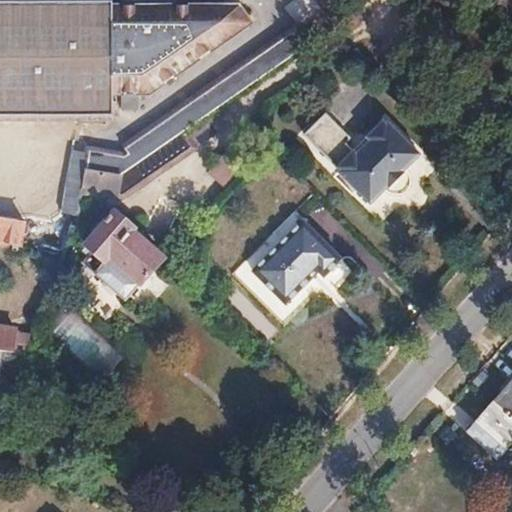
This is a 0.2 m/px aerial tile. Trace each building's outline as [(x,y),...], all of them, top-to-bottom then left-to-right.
[(112,2),(0,2),(0,115),(113,116),(113,93),(147,93),(165,80),(153,64),(159,60),(170,77),(250,22),(244,5),(221,20),(210,5),(133,5),(133,20),(126,20),(126,5),(112,5),(112,2)] [(244,5),(210,5),(221,20),(244,5)] [(86,149),(83,170),(120,175),(184,130),(308,45),(296,27),(125,145),(129,150),(124,154),(86,149)] [(159,60),(153,64),(165,80),(170,77),(159,60)] [(147,93),(113,93),(113,116),(147,93)] [(328,118),(305,139),(330,165),(347,148),(352,143),(328,118)] [(356,156),(338,174),(342,178),(340,180),(372,212),(387,198),(392,202),(397,203),(403,202),(408,199),(412,194),(413,188),(412,182),(408,177),(425,161),(392,127),(390,129),(387,126),(371,142),(374,145),(359,160),(356,156)] [(83,170),(80,200),(98,202),(99,192),(122,194),(194,145),(184,130),(120,175),(83,170)] [(371,142),(356,156),(359,160),(374,145),(371,142)] [(347,148),(330,165),(338,174),(356,156),(347,148)] [(204,176),(219,185),(231,165),(216,156),(204,176)] [(0,216),(0,242),(20,245),(24,220),(0,216)] [(95,263),(88,270),(127,309),(141,296),(143,298),(169,272),(140,242),(143,240),(124,221),(93,252),(95,254),(90,259),(95,263)] [(304,229),(252,279),(284,311),(313,282),(318,286),(340,265),(304,229)] [(0,351),(12,354),(16,335),(17,332),(0,329),(0,351)] [(16,335),(12,354),(27,356),(30,338),(16,335)] [(0,351),(0,383),(18,387),(27,356),(12,354),(0,351)] [(511,384),(469,434),(497,459),(511,441),(511,384)] [(511,511),(511,504),(510,503),(499,511),(511,511)]
